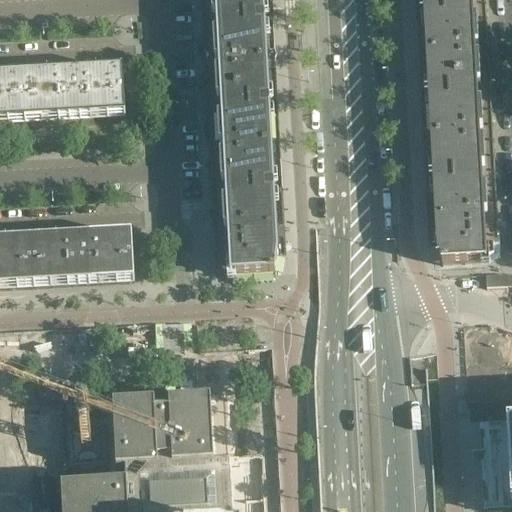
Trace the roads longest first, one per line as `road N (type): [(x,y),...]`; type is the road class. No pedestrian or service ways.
road 1 (secondary): [(397,511),(363,0)]
road 2 (secondary): [(327,0),(343,511)]
road 3 (residential): [(167,174),(157,5)]
road 4 (residential): [(167,174),(0,182)]
road 5 (residential): [(0,16),(157,5)]
